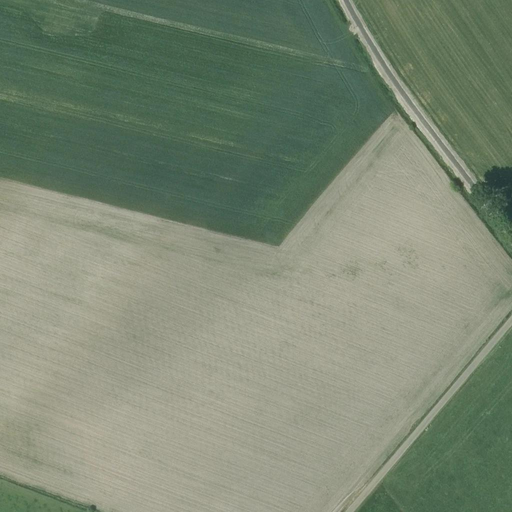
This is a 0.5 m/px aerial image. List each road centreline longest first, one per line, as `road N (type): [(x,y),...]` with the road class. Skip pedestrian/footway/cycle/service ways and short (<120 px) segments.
road 1 (unclassified): [(511,238),(386,73),(345,0)]
road 2 (unclassified): [(347,511),(511,319)]
